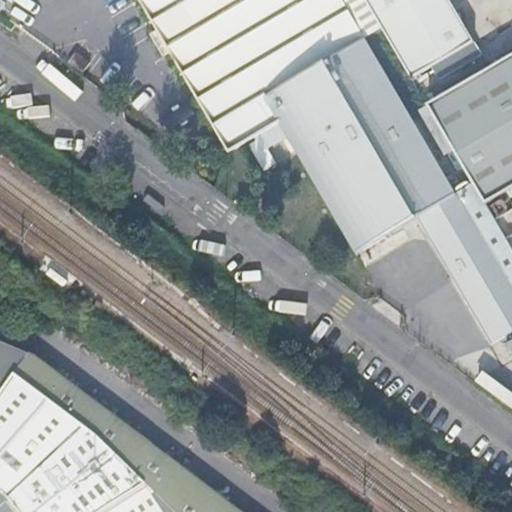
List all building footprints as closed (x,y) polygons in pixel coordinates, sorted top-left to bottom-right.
[(139,0),(230,154),(247,144),(238,129),(273,108),(267,98),(366,40),(342,0),(139,0)] [(366,0),(383,30),(413,79),(476,42),(451,0),(366,0)] [(281,123),(358,255),(418,219),(493,346),(511,334),(511,286),(367,39),(366,40),(267,98),(273,108),(238,129),(247,144),(281,123)] [(511,57),(429,106),(487,205),(511,190),(511,57)] [(242,511),(37,357),(0,341),(0,361),(16,373),(100,436),(148,484),(176,511),(242,511)] [(0,396),(16,373),(0,361),(0,396)] [(0,396),(0,491),(9,499),(19,511),(104,511),(148,484),(100,436),(16,373),(0,396)] [(104,511),(176,511),(148,484),(104,511)]
